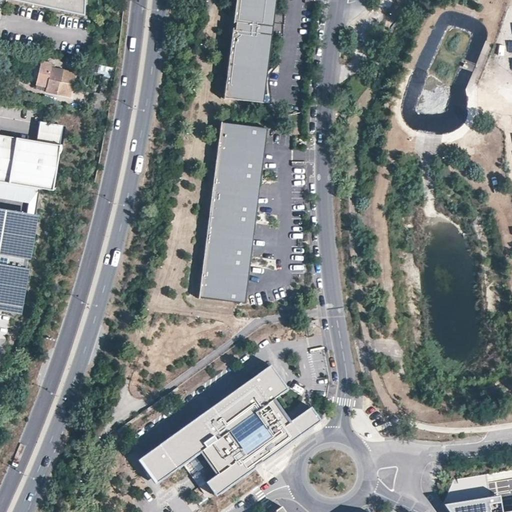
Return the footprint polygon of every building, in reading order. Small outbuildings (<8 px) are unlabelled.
[(9,0),(84,15),(84,0),(9,0)] [(271,0),(235,0),(223,98),(259,103),(271,0)] [(264,103),(276,0),(271,0),(259,103),(264,103)] [(70,97),(76,73),(51,68),(52,64),(41,61),(35,85),(37,85),(36,89),(70,97)] [(110,82),(111,75),(105,74),(103,80),(110,82)] [(89,112),(102,115),(107,95),(94,92),(89,112)] [(267,128),(220,123),(198,298),(245,304),(267,128)] [(0,181),(53,191),(60,146),(0,135),(0,181)] [(0,302),(20,306),(34,220),(0,214),(0,302)] [(287,389),(270,365),(257,374),(274,398),(287,389)] [(257,374),(152,450),(169,474),(202,450),(218,473),(206,482),(215,496),(320,421),(310,407),(291,421),(274,398),(257,374)] [(169,474),(152,450),(139,459),(156,483),(169,474)] [(418,480),(424,491),(437,484),(430,473),(418,480)] [(511,511),(508,511),(507,511),(505,494),(447,503),(451,511),(511,511)]
